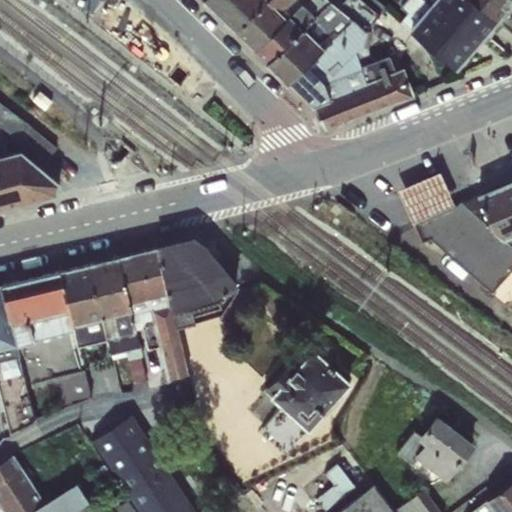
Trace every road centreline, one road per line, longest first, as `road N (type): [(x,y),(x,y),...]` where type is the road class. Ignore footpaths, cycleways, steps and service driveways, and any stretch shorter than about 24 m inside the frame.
road 1 (secondary): [(0,245),(311,168)]
road 2 (residential): [(311,168),(272,115),(153,0)]
road 3 (secondary): [(311,168),(511,97)]
